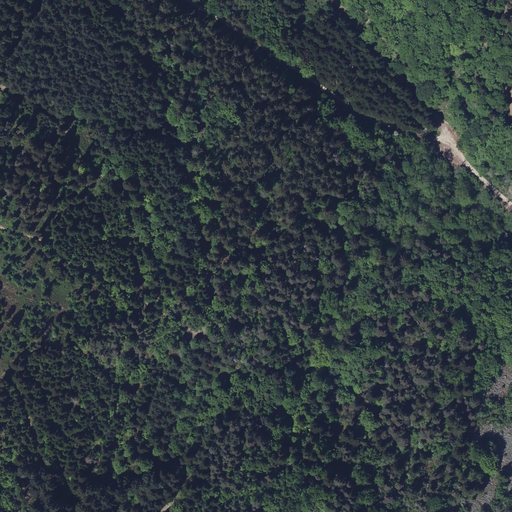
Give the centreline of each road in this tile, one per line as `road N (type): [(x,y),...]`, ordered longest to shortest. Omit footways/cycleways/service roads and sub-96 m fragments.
road 1 (track): [(511,203),(420,126),(356,111),(186,0)]
road 2 (track): [(330,0),(432,105),(443,141)]
